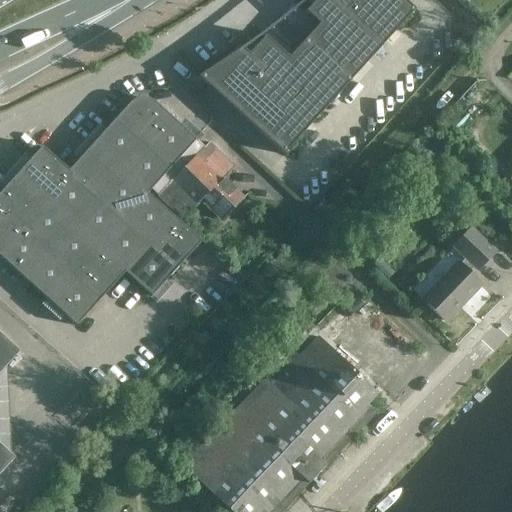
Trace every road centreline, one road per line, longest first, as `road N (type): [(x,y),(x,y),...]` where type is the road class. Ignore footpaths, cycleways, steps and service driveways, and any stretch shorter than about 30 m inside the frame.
road 1 (unclassified): [(327,511),(511,322)]
road 2 (unclassified): [(0,81),(73,40),(113,0)]
